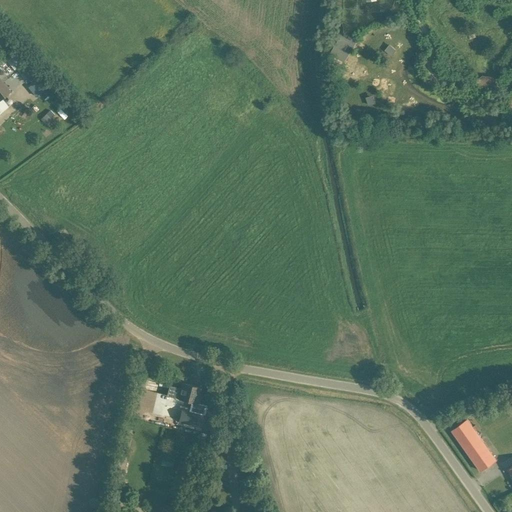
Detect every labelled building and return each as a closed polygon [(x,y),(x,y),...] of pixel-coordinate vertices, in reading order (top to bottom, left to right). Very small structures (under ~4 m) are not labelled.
[(352,38),(343,32),(330,54),(344,63),(357,41),(352,38)] [(16,53),(7,60),(14,69),(23,62),(16,53)] [(28,59),(19,67),(31,81),(33,79),(40,73),(28,59)] [(492,74),(481,74),(478,77),(475,80),(475,84),(475,85),(475,87),(475,89),(483,90),(492,90),(497,89),(497,87),(497,85),(497,83),(497,80),(495,78),(492,74)] [(28,87),(36,96),(48,86),(40,76),(28,87)] [(0,77),(0,101),(11,92),(0,77)] [(48,109),(42,116),(47,121),(53,114),(48,109)] [(180,388),(169,385),(167,395),(192,402),(189,410),(183,408),(180,421),(202,427),(205,414),(204,414),(207,406),(199,404),(201,396),(199,395),(201,389),(195,388),(196,386),(182,382),(180,388)] [(452,430),(481,471),(496,460),(468,419),(452,430)]
